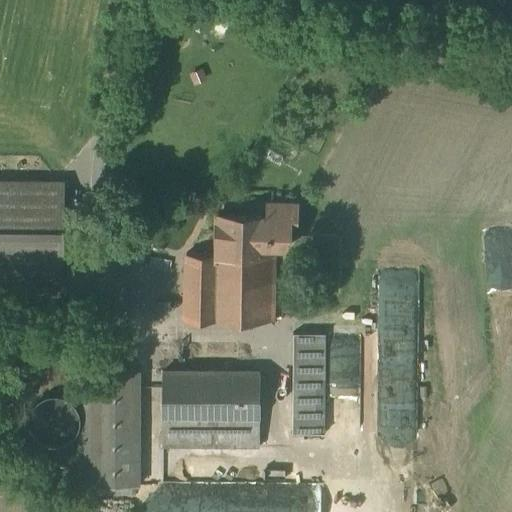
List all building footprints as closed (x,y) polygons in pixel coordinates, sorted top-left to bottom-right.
[(347,27),(328,23),(326,31),(346,35),(347,27)] [(62,182),(0,181),(0,277),(62,277),(62,182)] [(296,204),(268,203),(268,216),(289,217),(289,218),(296,218),(296,204)] [(268,216),(217,215),(216,253),(269,255),(269,246),(288,247),(289,218),(289,217),(268,216)] [(216,253),(187,253),(185,319),(274,320),(275,261),(269,261),(269,255),(216,253)] [(326,333),(294,333),(293,416),(325,417),(326,333)] [(51,363),(24,357),(22,371),(48,376),(51,363)] [(140,371),(93,370),(92,484),(139,485),(140,371)] [(260,371),(164,371),(163,432),(259,432),(260,371)] [(55,396),(51,396),(47,396),(44,397),(40,399),(36,402),(33,405),(31,408),(29,412),(28,417),(28,421),(29,425),(29,428),(30,432),(32,435),(34,437),(36,439),(38,442),(42,444),(48,446),(53,446),(59,445),(63,443),(67,441),(70,438),(73,434),(74,431),(75,428),(76,425),(76,419),(75,415),(74,410),(72,407),(69,403),(65,400),(59,397),(55,396)]
